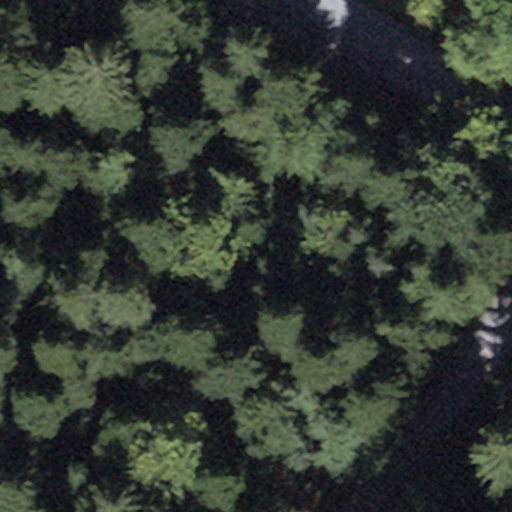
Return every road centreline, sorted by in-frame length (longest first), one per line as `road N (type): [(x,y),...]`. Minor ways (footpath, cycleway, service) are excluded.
road 1 (track): [(356,511),(511,312)]
road 2 (track): [(511,129),(296,0)]
